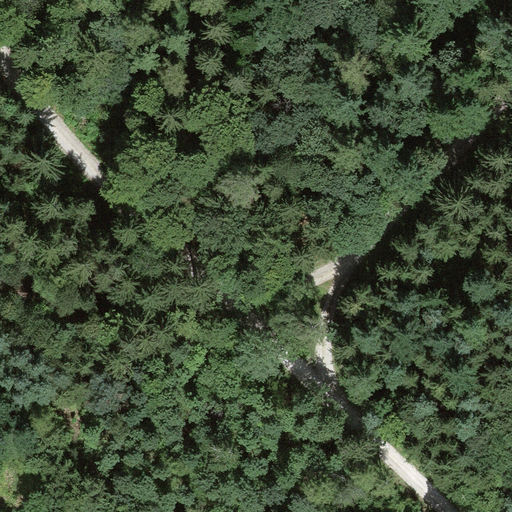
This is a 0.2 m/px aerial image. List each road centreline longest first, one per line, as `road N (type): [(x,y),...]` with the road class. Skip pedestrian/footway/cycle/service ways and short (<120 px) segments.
road 1 (track): [(0,43),(202,282),(444,511)]
road 2 (track): [(326,396),(320,332),(339,272),(511,96)]
road 3 (track): [(202,282),(291,290),(339,272)]
